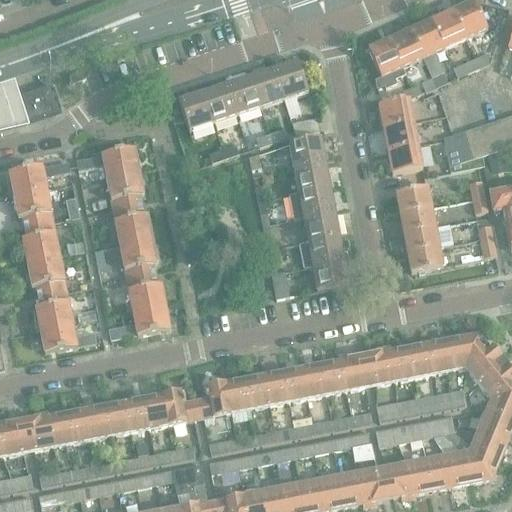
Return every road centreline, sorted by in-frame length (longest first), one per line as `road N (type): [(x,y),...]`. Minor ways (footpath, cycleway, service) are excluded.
road 1 (residential): [(0,390),(385,310)]
road 2 (residential): [(268,44),(122,92),(54,140),(0,152)]
road 3 (residential): [(385,310),(326,25)]
road 4 (secondary): [(99,32),(157,32),(257,0)]
road 5 (residential): [(385,310),(511,288)]
